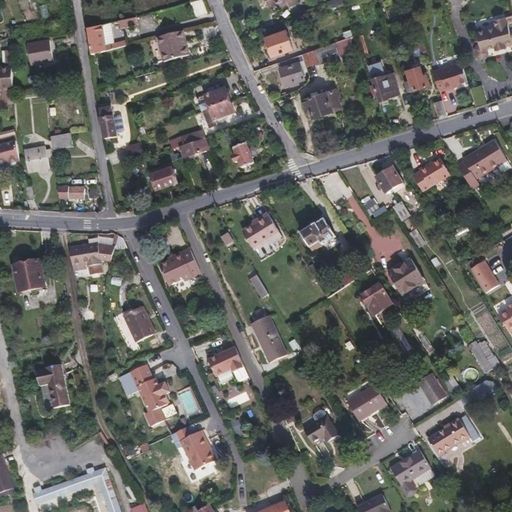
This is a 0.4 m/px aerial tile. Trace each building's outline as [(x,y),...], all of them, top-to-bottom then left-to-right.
[(297,0),(270,0),(271,1),(268,2),(270,6),(273,5),(274,9),(283,5),(285,10),(290,8),(291,9),(300,5),(297,0)] [(207,2),(195,5),(200,19),(212,14),(207,2)] [(136,17),(118,19),(119,27),(137,25),(136,17)] [(492,26),(492,28),(494,37),(481,40),(486,56),(489,55),(490,59),(511,53),(511,40),(510,33),(502,35),(500,26),(497,24),(492,26)] [(107,55),(103,30),(89,33),(94,59),(107,55)] [(191,60),(185,36),(159,42),(165,66),(191,60)] [(288,36),(268,43),(274,61),(294,54),(288,36)] [(52,65),(49,45),(26,48),(30,69),(52,65)] [(337,48),(306,58),(311,71),(320,68),(320,70),(342,63),(337,48)] [(4,63),(12,62),(11,51),(3,51),(4,63)] [(303,59),(282,67),(284,74),(283,74),(287,90),(306,85),(301,69),(306,67),(303,59)] [(384,68),(369,73),(381,110),(392,107),(391,104),(400,101),(392,72),(385,74),(384,68)] [(463,69),(435,78),(440,97),(447,94),(447,97),(459,93),(458,90),(469,87),(463,69)] [(14,95),(13,71),(0,72),(0,95),(1,96),(14,95)] [(406,87),(409,98),(432,91),(428,81),(426,82),(423,73),(407,78),(410,86),(406,87)] [(232,106),(227,94),(223,95),(221,90),(210,94),(212,99),(207,101),(212,113),(232,106)] [(338,96),(306,106),(310,119),(313,118),(315,124),(344,116),(338,96)] [(232,106),(212,113),(216,125),(237,118),(232,106)] [(448,120),(444,107),(438,109),(441,122),(448,120)] [(118,138),(115,121),(113,121),(112,113),(101,115),(106,143),(117,141),(117,138),(118,138)] [(125,135),(122,122),(120,120),(115,121),(118,138),(123,138),(125,135)] [(14,130),(0,132),(0,141),(16,139),(14,130)] [(207,143),(204,136),(183,142),(186,149),(207,143)] [(73,149),(72,137),(52,139),(54,152),(73,149)] [(186,149),(181,151),(185,162),(210,154),(207,143),(186,149)] [(510,165),(497,144),(489,149),(490,151),(484,155),(483,153),(466,162),(468,166),(461,169),(475,193),(483,189),(479,183),(501,171),(510,165)] [(0,156),(18,152),(18,146),(0,150),(0,156)] [(142,146),(130,150),(134,165),(147,162),(142,146)] [(256,168),(248,147),(235,151),(238,160),(234,161),(236,167),(240,166),(243,173),(256,168)] [(0,161),(19,157),(18,152),(0,156),(0,161)] [(52,172),(47,152),(26,156),(30,177),(52,172)] [(21,165),(20,160),(19,157),(0,161),(0,167),(9,166),(9,168),(21,165)] [(425,195),(453,179),(444,163),(436,167),(430,171),(428,168),(421,172),(423,175),(416,179),(425,195)] [(511,173),(511,167),(510,165),(501,171),(504,176),(507,177),(511,173)] [(179,188),(174,173),(153,180),(158,195),(179,188)] [(404,190),(395,174),(379,184),(388,200),(404,190)] [(85,201),(85,191),(69,192),(69,191),(60,191),(61,204),(70,203),(70,202),(85,201)] [(35,192),(27,193),(30,206),(37,204),(35,192)] [(402,200),(393,206),(402,221),(411,216),(402,200)] [(273,245),(282,239),(269,218),(254,227),(255,228),(245,235),(257,254),(272,244),(273,245)] [(338,243),(326,225),(303,240),(315,257),(338,243)] [(89,239),(89,243),(98,242),(107,244),(108,238),(97,235),(97,237),(89,239)] [(115,240),(108,238),(107,244),(117,247),(119,238),(119,236),(116,235),(115,240)] [(236,245),(231,237),(224,242),(228,250),(236,245)] [(89,243),(70,246),(73,265),(86,263),(90,263),(90,265),(103,262),(104,260),(107,244),(98,242),(89,243)] [(117,247),(107,244),(104,260),(114,262),(117,247)] [(203,277),(191,252),(174,260),(175,262),(170,264),(162,268),(171,289),(193,279),(194,281),(203,277)] [(487,261),(473,269),(487,293),(501,285),(487,261)] [(428,287),(413,264),(390,278),(404,302),(428,287)] [(47,290),(41,265),(15,270),(21,296),(47,290)] [(257,276),(250,280),(261,299),(268,294),(257,276)] [(395,308),(382,288),(381,289),(379,287),(372,291),(373,294),(364,300),(376,320),(395,308)] [(511,308),(509,310),(510,312),(500,317),(511,335),(511,334),(511,308)] [(155,339),(147,321),(150,319),(146,310),(126,319),(138,346),(155,339)] [(158,337),(150,319),(147,321),(155,339),(158,337)] [(290,358),(272,320),(254,327),(273,365),(290,358)] [(494,369),(500,365),(486,339),(480,342),(494,369)] [(484,374),(493,369),(477,340),(469,344),(484,374)] [(245,367),(237,351),(227,355),(227,357),(221,360),(220,358),(211,363),(218,380),(234,372),(235,375),(245,371),(244,368),(245,367)] [(74,408),(65,368),(49,371),(50,373),(40,375),(44,389),(53,387),(58,411),(74,408)] [(171,407),(167,399),(171,397),(167,388),(161,390),(157,383),(156,384),(149,369),(133,377),(140,393),(151,418),(169,410),(169,408),(171,407)] [(498,380),(492,371),(486,375),(491,384),(498,380)] [(455,375),(445,379),(452,397),(462,393),(455,375)] [(129,398),(140,393),(133,377),(121,382),(129,398)] [(447,400),(433,377),(419,386),(434,409),(447,400)] [(488,380),(466,392),(471,402),(494,389),(488,380)] [(386,406),(375,388),(348,405),(359,423),(386,406)] [(344,440),(333,420),(309,433),(318,448),(329,442),(331,447),(344,440)] [(440,461),(472,441),(476,447),(482,443),(478,436),(467,420),(450,431),(451,433),(431,446),(440,461)] [(194,429),(171,440),(178,454),(183,452),(195,476),(214,468),(206,452),(209,451),(202,436),(197,438),(194,429)] [(217,467),(209,451),(206,452),(214,468),(217,467)] [(433,474),(422,456),(393,474),(404,492),(433,474)] [(0,495),(14,491),(2,459),(0,459),(0,495)] [(120,511),(107,470),(34,494),(36,501),(101,479),(112,511),(120,511)] [(391,511),(384,499),(362,511),(391,511)]
